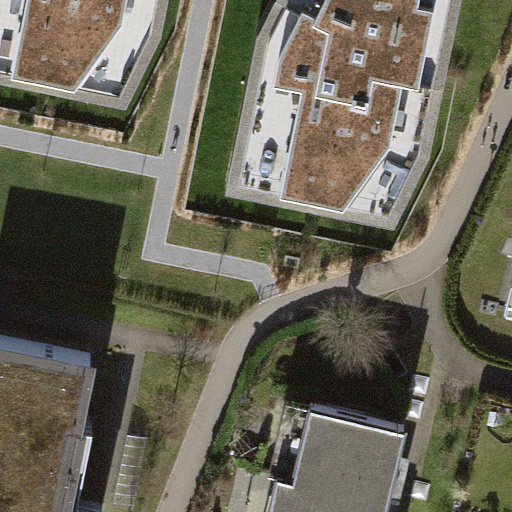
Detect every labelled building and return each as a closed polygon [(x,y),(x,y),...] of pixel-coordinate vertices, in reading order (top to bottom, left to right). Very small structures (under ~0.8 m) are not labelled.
[(160,0),(0,0),(0,61),(125,85),(156,21),(160,0)] [(452,0),(274,0),(264,20),(233,175),(393,207),(424,140),(452,0)] [(511,218),(501,241),(511,243),(498,290),(511,292),(511,218)] [(60,511),(93,344),(0,325),(0,511),(60,511)] [(372,511),(397,409),(299,386),(269,511),(372,511)] [(150,438),(131,434),(117,500),(136,504),(150,438)]
